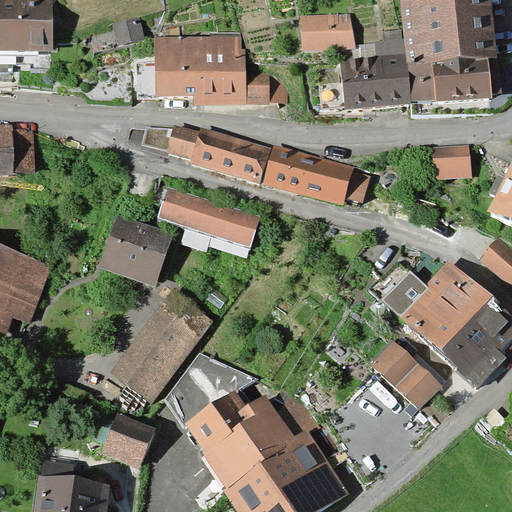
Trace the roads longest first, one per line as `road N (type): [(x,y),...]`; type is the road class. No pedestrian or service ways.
road 1 (residential): [(40,116),(155,162),(418,239),(477,271),(511,307)]
road 2 (tertiary): [(40,116),(194,117),(348,136),(426,130)]
road 3 (residential): [(355,511),(511,379)]
